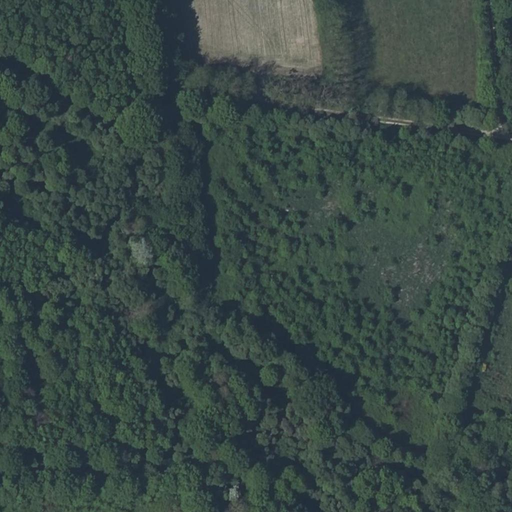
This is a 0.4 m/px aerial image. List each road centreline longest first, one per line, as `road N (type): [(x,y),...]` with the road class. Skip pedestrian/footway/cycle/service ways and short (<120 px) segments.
road 1 (track): [(511,138),(155,92)]
road 2 (track): [(496,135),(487,0)]
